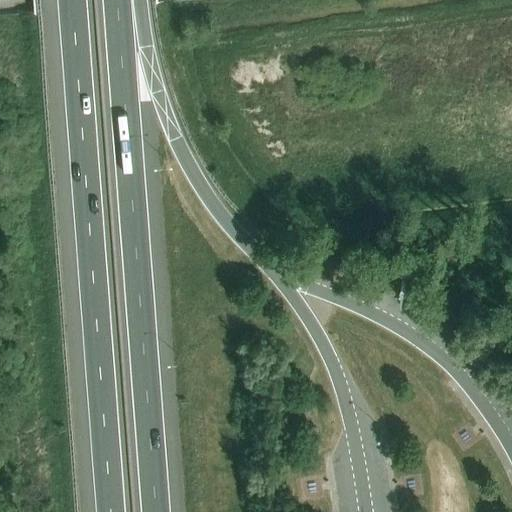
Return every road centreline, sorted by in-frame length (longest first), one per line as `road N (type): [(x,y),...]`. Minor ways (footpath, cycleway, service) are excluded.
road 1 (motorway): [(156,511),(114,0)]
road 2 (motorway): [(71,0),(110,511)]
road 3 (motorway): [(274,274),(223,223),(182,156),(125,0)]
